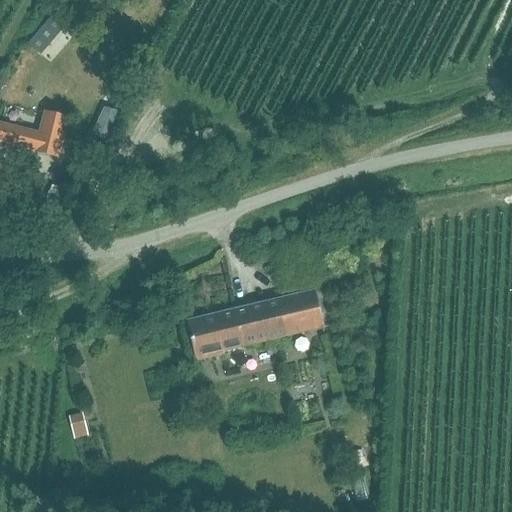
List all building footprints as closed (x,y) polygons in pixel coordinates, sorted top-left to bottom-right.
[(38,53),(62,24),(52,16),(28,44),(38,53)] [(0,181),(5,163),(8,164),(13,146),(58,157),(60,147),(67,119),(45,114),(40,134),(0,124),(0,181)] [(312,291),(309,292),(185,321),(195,361),(222,355),(221,351),(321,328),(312,291)] [(302,411),(300,389),(287,391),(289,412),(302,411)] [(81,414),(69,417),(74,436),(86,433),(81,414)]
